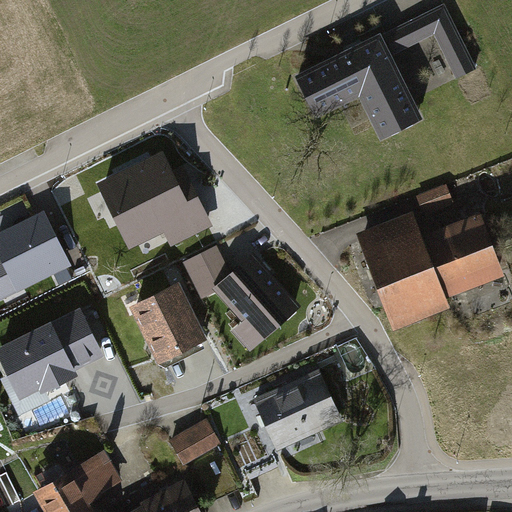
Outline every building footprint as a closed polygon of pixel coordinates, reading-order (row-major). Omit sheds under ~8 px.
[(446,3),(386,34),(396,53),(435,32),(457,75),(477,64),(446,3)] [(421,115),(380,33),(298,74),(317,111),(358,90),(380,135),(421,115)] [(172,242),(210,223),(182,166),(173,171),(163,152),(100,183),(130,242),(164,225),(172,242)] [(418,198),(425,218),(454,207),(446,187),(418,198)] [(0,296),(67,264),(43,215),(0,235),(0,249),(3,255),(0,256),(0,296)] [(412,217),(354,238),(389,334),(448,312),(443,298),(501,277),(480,219),(421,241),(412,217)] [(220,287),(232,277),(216,246),(185,262),(202,296),(220,287)] [(234,331),(250,349),(296,309),(253,259),(232,277),(220,287),(248,319),(234,331)] [(133,308),(159,361),(206,339),(180,285),(133,308)] [(102,355),(79,310),(0,349),(0,354),(21,396),(102,355)] [(321,372),(254,400),(276,452),(343,424),(321,372)] [(207,423),(171,442),(183,464),(218,446),(207,423)] [(34,492),(45,511),(70,511),(89,501),(123,483),(105,452),(34,492)] [(196,511),(180,482),(123,511),(196,511)] [(95,511),(89,501),(70,511),(95,511)]
